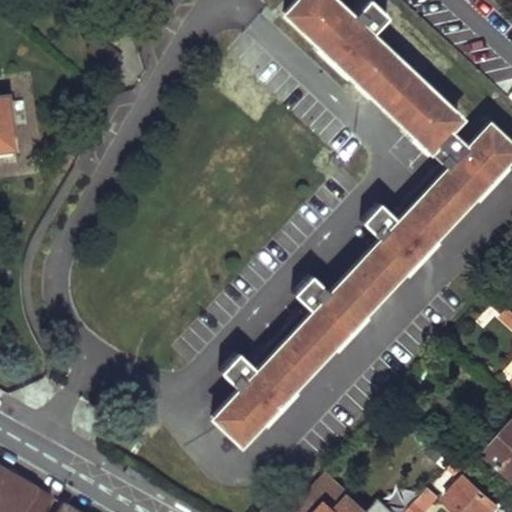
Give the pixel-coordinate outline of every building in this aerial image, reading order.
[(434,141),(453,158),(446,166),(401,214),(305,315),(259,364),(210,416),(237,441),(511,149),(511,145),(487,122),(465,146),(447,129),(457,117),(332,0),(294,0),(283,12),(428,149),(434,141)] [(87,48),(109,68),(121,56),(99,35),(87,48)] [(0,146),(14,144),(7,95),(0,95),(0,146)] [(401,214),(446,166),(441,160),(395,209),(401,214)] [(511,310),(508,307),(500,314),(511,325),(511,310)] [(259,364),(305,315),(300,311),(254,359),(259,364)] [(511,421),(486,449),(511,472),(511,421)] [(461,480),(444,500),(457,511),(490,511),(499,503),(452,459),(445,466),(461,480)] [(0,465),(0,484),(9,471),(0,465)] [(143,475),(127,466),(123,474),(139,482),(143,475)] [(28,482),(9,471),(0,484),(0,511),(18,511),(35,486),(28,482)] [(290,511),(392,511),(381,501),(369,511),(367,511),(323,471),(287,509),(290,511)] [(421,511),(438,494),(428,485),(404,511),(405,511),(421,511)] [(48,493),(35,486),(18,511),(40,511),(50,495),(48,493)] [(274,497),(260,511),(284,511),(287,509),(274,497)] [(77,511),(61,502),(55,511),(77,511)]
